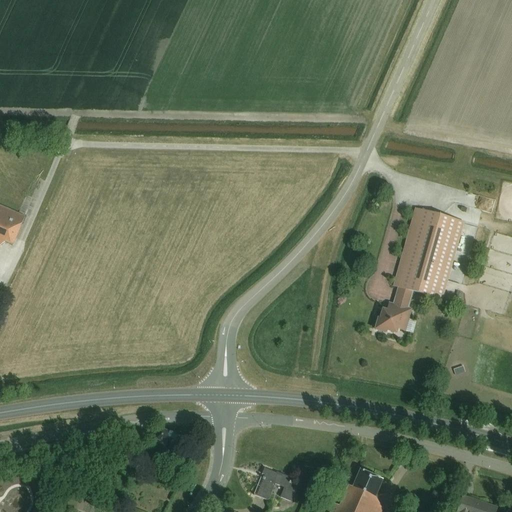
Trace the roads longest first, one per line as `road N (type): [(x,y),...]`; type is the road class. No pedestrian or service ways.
road 1 (unclassified): [(226,395),(228,328),(334,210),(434,0)]
road 2 (residential): [(225,416),(378,435),(511,471)]
road 3 (secondary): [(511,444),(387,412),(226,395)]
road 4 (residential): [(0,444),(146,417),(225,416)]
road 5 (secondary): [(0,413),(226,395)]
